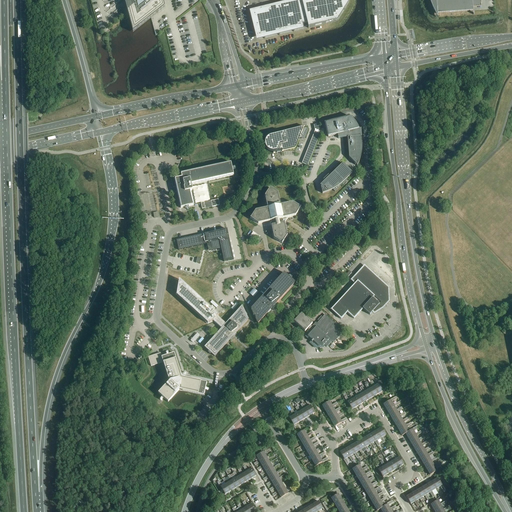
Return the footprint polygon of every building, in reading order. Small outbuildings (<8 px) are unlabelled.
[(163,0),(124,0),(129,17),(133,33),(151,18),(165,8),(163,0)] [(338,21),(349,3),(348,0),(295,0),(249,11),(252,22),(255,21),(258,35),(307,23),(308,28),(338,21)] [(429,0),(430,2),(430,3),(431,5),(432,8),(433,9),(433,10),(434,12),(435,13),(438,19),(437,14),(473,11),(473,7),(481,7),(480,0),(429,0)] [(357,166),(358,164),(359,162),(360,160),(360,159),(360,157),(361,156),(361,154),(362,152),(362,149),(362,148),(362,146),(362,144),(361,137),(361,129),(358,130),(358,128),(356,126),(354,122),(352,119),(349,116),(342,119),(342,120),(325,124),(325,125),(324,125),(326,130),(328,137),(337,135),(338,139),(347,138),(349,158),(353,162),(352,162),(356,166),(356,165),(357,166)] [(303,127),(304,127),(270,135),(270,136),(271,135),(271,136),(270,137),(269,137),(268,138),(267,138),(267,139),(266,140),(265,141),(265,142),(265,143),(265,144),(265,145),(265,146),(265,147),(266,148),(266,149),(267,149),(267,150),(268,151),(269,151),(270,152),(271,152),(272,152),(273,152),(277,152),(277,153),(280,152),(280,151),(282,150),(282,151),(282,152),(295,148),(299,140),(302,139),(305,138),(307,131),(308,131),(308,130),(307,130),(307,129),(306,128),(305,128),(303,129),(303,127)] [(192,190),(191,185),(234,176),(231,163),(181,174),(182,178),(174,180),(181,209),(194,206),(191,191),(192,191),(192,190)] [(320,186),(321,187),(321,188),(322,194),(324,193),(325,193),(328,192),(330,191),(333,190),(335,192),(348,179),(347,179),(348,177),(350,176),(352,173),(347,168),(343,164),(330,176),(328,175),(323,180),(324,182),(320,186)] [(301,208),(293,203),(280,206),(278,193),(270,188),(265,196),(267,208),(255,211),(250,219),(258,224),(271,221),(271,223),(270,223),(270,225),(272,225),(273,226),(271,226),(274,239),(282,244),(287,236),(284,223),(283,223),(285,222),(287,219),(283,220),(282,219),(295,216),(301,208)] [(218,200),(204,203),(205,209),(219,206),(218,200)] [(234,260),(228,232),(222,234),(222,231),(176,241),(179,251),(207,245),(207,243),(211,242),(213,251),(220,249),(223,262),(234,260)] [(250,237),(257,241),(260,237),(253,232),(250,237)] [(331,310),(341,319),(347,313),(354,319),(363,309),(370,315),(373,312),(374,313),(382,308),(388,301),(388,288),(364,267),(352,280),(355,283),(337,303),(331,310)] [(253,316),(255,319),(258,324),(295,283),(291,280),(292,278),(290,277),(289,277),(288,277),(284,273),(251,309),(254,315),(253,316)] [(205,348),(209,352),(208,353),(209,354),(210,354),(211,354),(212,354),(215,357),(248,320),(246,316),(247,315),(245,313),(242,307),(226,325),(217,317),(219,315),(182,282),(178,287),(176,296),(208,324),(213,321),(216,324),(216,325),(217,325),(222,329),(205,348)] [(246,298),(250,302),(258,293),(254,289),(246,298)] [(294,322),(305,332),(307,329),(309,331),(307,333),(308,334),(306,337),(311,342),(310,343),(315,348),(323,347),(330,340),(333,343),(341,333),(332,325),(334,324),(325,316),(317,324),(316,323),(312,328),(310,326),(312,324),(301,314),(294,322)] [(184,378),(184,377),(182,375),(181,375),(174,353),(162,357),(160,353),(148,357),(151,367),(163,363),(169,381),(158,394),(168,403),(179,390),(204,396),(207,383),(184,378)] [(370,382),(373,387),(373,388),(373,387),(378,395),(383,391),(383,390),(381,387),(379,384),(375,386),(372,381),(370,382)] [(365,386),(368,390),(368,391),(368,390),(373,398),(378,395),(373,387),(373,388),(373,387),(370,389),(367,385),(367,384),(366,385),(365,386)] [(360,389),(363,394),(367,401),(373,398),(368,390),(368,391),(368,390),(365,392),(362,387),(360,389)] [(355,392),(358,397),(362,404),(367,401),(363,394),(360,395),(357,390),(355,392)] [(350,395),(352,400),(353,400),(357,407),(362,404),(358,397),(354,398),(352,394),(350,395)] [(353,400),(352,400),(349,402),(346,397),(344,398),(347,403),(348,403),(352,410),(357,407),(353,400)] [(383,405),(386,410),(394,406),(393,405),(392,402),(396,399),(395,397),(390,400),(390,401),(383,405)] [(309,407),(305,409),(306,409),(305,409),(309,416),(315,413),(310,406),(311,406),(308,401),(306,402),(309,407)] [(322,406),(325,412),(333,407),(333,408),(338,405),(337,403),(332,406),(329,402),(322,406)] [(386,410),(389,415),(397,411),(396,411),(397,410),(395,407),(400,404),(398,402),(393,405),(394,406),(386,410)] [(303,410),(300,412),(304,419),(309,416),(305,409),(306,409),(305,409),(303,404),(301,405),(303,410)] [(298,413),(295,415),(299,422),(304,419),(300,412),(297,407),(295,408),(298,413)] [(325,412),(328,417),(336,413),(341,410),(340,408),(335,411),(333,408),(333,407),(325,412)] [(389,415),(392,420),(400,416),(399,416),(400,416),(398,412),(403,410),(401,408),(397,410),(396,411),(397,411),(389,415)] [(295,415),(292,410),(290,411),(293,416),(289,418),(294,426),(299,422),(295,415)] [(328,417),(331,422),(339,418),(344,415),(343,413),(338,416),(336,413),(328,417)] [(392,420),(396,425),(403,421),(401,418),(406,415),(405,413),(400,416),(399,416),(400,416),(392,420)] [(339,418),(331,422),(335,427),(342,423),(347,420),(346,418),(341,421),(339,418)] [(396,425),(399,431),(406,426),(404,423),(409,420),(408,418),(403,421),(396,425)] [(402,436),(405,434),(409,432),(407,428),(412,425),(411,423),(406,426),(399,431),(402,436)] [(405,434),(408,439),(415,435),(415,434),(413,431),(418,428),(417,426),(412,429),(412,430),(409,432),(405,434)] [(382,428),(376,431),(380,439),(383,444),(385,443),(382,438),(386,435),(382,428)] [(297,435),(300,441),(307,437),(308,437),(313,434),(312,432),(307,435),(304,431),(297,435)] [(376,431),(371,434),(375,442),(378,447),(380,446),(377,441),(380,439),(376,431)] [(408,439),(411,444),(418,440),(417,436),(421,433),(420,431),(415,434),(415,435),(408,439)] [(371,434),(366,437),(370,445),(373,450),(375,449),(372,444),(375,442),(371,434)] [(300,441),(303,446),(310,442),(311,442),(316,439),(315,437),(310,440),(308,437),(307,437),(300,441)] [(366,437),(360,440),(365,448),(364,448),(365,448),(367,453),(369,452),(367,447),(370,445),(366,437)] [(411,444),(414,449),(422,445),(421,445),(422,445),(420,441),(425,439),(423,437),(418,440),(411,444)] [(360,440),(355,444),(360,451),(359,451),(362,456),(364,455),(361,450),(365,448),(364,448),(365,448),(360,440)] [(303,446),(306,451),(313,447),(314,448),(314,447),(319,444),(318,443),(313,445),(311,442),(310,442),(303,446)] [(414,449),(417,455),(425,450),(424,450),(425,450),(423,447),(428,444),(426,442),(422,445),(421,445),(422,445),(414,449)] [(355,444),(350,447),(354,454),(357,459),(359,458),(356,453),(359,451),(360,451),(355,444)] [(306,451),(309,456),(316,452),(317,453),(322,450),(321,448),(316,451),(314,447),(314,448),(313,447),(306,451)] [(350,447),(345,450),(349,457),(352,462),(354,461),(351,456),(354,454),(350,447)] [(417,455),(420,460),(428,455),(427,455),(428,455),(426,452),(431,449),(429,447),(425,450),(424,450),(425,450),(417,455)] [(349,457),(345,450),(340,453),(344,460),(347,465),(349,464),(346,459),(349,457)] [(257,458),(259,461),(259,462),(267,457),(264,452),(256,456),(251,459),(252,461),(257,458)] [(309,456),(312,461),(320,457),(320,458),(325,455),(324,453),(319,456),(317,453),(316,452),(309,456)] [(420,460),(424,465),(431,461),(431,460),(429,457),(434,454),(433,452),(428,455),(427,455),(428,455),(420,460)] [(391,456),(393,461),(394,461),(398,468),(404,465),(399,458),(395,460),(393,455),(391,456)] [(387,458),(385,459),(388,464),(389,464),(393,471),(398,468),(394,461),(393,461),(391,456),(387,458)] [(260,463),(262,466),(262,467),(270,463),(267,457),(259,462),(259,461),(254,464),(255,466),(260,463)] [(320,457),(312,461),(315,467),(323,462),(323,463),(328,460),(327,458),(322,461),(320,458),(320,457)] [(424,465),(427,470),(434,466),(434,465),(432,462),(437,459),(436,457),(431,460),(431,461),(424,465)] [(380,462),(383,467),(384,467),(388,474),(393,471),(389,464),(388,464),(385,466),(382,461),(380,462)] [(434,466),(427,470),(430,476),(437,471),(435,467),(440,464),(439,462),(434,465),(434,466)] [(263,468),(265,471),(266,472),(273,468),(270,463),(262,467),(262,466),(257,469),(258,471),(263,468)] [(383,467),(380,469),(377,464),(375,465),(378,470),(383,477),(388,474),(384,467),(383,467)] [(352,470),(355,475),(363,471),(363,472),(368,469),(367,467),(362,470),(360,465),(352,470)] [(243,467),(246,472),(251,479),(256,476),(252,469),(248,471),(245,466),(243,467)] [(266,473),(268,476),(269,477),(276,473),(273,468),(266,472),(265,471),(260,474),(261,476),(266,473)] [(238,470),(241,475),(241,476),(241,475),(246,483),(251,479),(246,472),(243,474),(240,469),(238,470)] [(355,475),(359,480),(366,476),(366,477),(371,474),(370,472),(365,475),(363,472),(363,471),(355,475)] [(233,474),(236,478),(236,479),(236,478),(240,486),(246,483),(241,475),(241,476),(241,475),(238,477),(235,472),(233,474)] [(269,478),(271,482),(272,482),(279,478),(276,473),(269,477),(268,476),(263,479),(264,481),(269,478)] [(228,477),(231,481),(231,482),(231,481),(235,489),(240,486),(236,478),(236,479),(236,478),(233,480),(230,475),(228,477)] [(359,480),(362,486),(369,481),(369,482),(374,479),(373,477),(368,480),(366,477),(366,476),(359,480)] [(272,484),(274,487),(275,487),(282,483),(279,478),(272,482),(271,482),(266,485),(267,487),(272,484)] [(223,480),(225,485),(226,485),(230,492),(235,489),(231,481),(231,482),(231,481),(227,483),(225,479),(223,480)] [(438,479),(432,482),(437,489),(440,487),(443,492),(445,491),(442,485),(442,486),(438,479)] [(362,486),(365,491),(372,486),(372,487),(377,484),(376,482),(371,485),(369,482),(369,481),(362,486)] [(226,485),(225,485),(222,486),(219,482),(217,483),(220,488),(221,488),(225,495),(230,492),(226,485)] [(432,482),(427,485),(432,492),(435,490),(438,495),(439,494),(440,494),(437,489),(432,482)] [(275,489),(277,492),(278,493),(285,488),(282,483),(275,487),(274,487),(269,490),(270,492),(275,489)] [(427,485),(422,488),(426,495),(427,495),(430,493),(433,498),(435,497),(432,492),(427,485)] [(365,491),(368,496),(375,492),(376,492),(378,491),(380,489),(379,487),(374,490),(372,487),(372,486),(365,491)] [(277,492),(272,495),(274,497),(278,494),(281,498),(288,494),(285,488),(278,493),(277,492)] [(422,488),(417,491),(421,498),(422,498),(425,496),(428,501),(430,500),(427,495),(426,495),(422,488)] [(417,491),(412,494),(416,501),(417,501),(420,499),(423,504),(425,503),(422,498),(421,498),(417,491)] [(368,496),(371,501),(378,497),(379,497),(384,494),(382,492),(377,495),(376,492),(375,492),(368,496)] [(331,499),(334,504),(342,500),(338,494),(331,499)] [(406,497),(411,505),(415,502),(417,507),(419,506),(417,501),(416,501),(412,494),(406,497)] [(371,501),(374,506),(381,502),(382,503),(387,500),(385,498),(381,501),(379,497),(378,497),(371,501)] [(334,504),(337,509),(345,505),(342,500),(334,504)] [(318,501),(313,505),(316,511),(319,511),(323,509),(318,501)] [(431,505),(434,511),(441,506),(441,507),(446,504),(445,502),(440,505),(438,501),(431,505)] [(243,503),(245,508),(246,508),(248,511),(255,511),(256,511),(251,504),(247,507),(245,502),(243,503)] [(377,511),(380,509),(384,507),(382,503),(381,502),(374,506),(377,511)]
